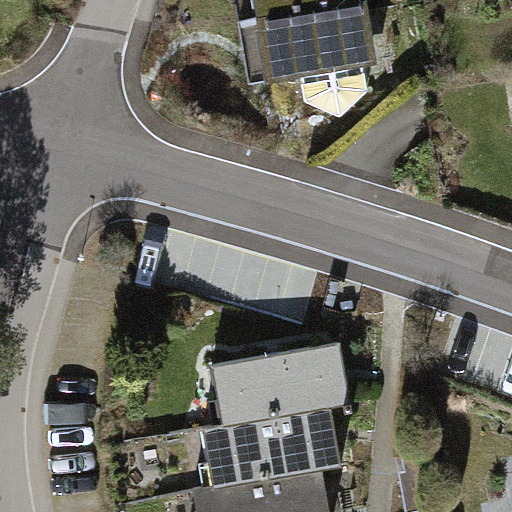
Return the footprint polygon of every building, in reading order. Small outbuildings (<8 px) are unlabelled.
[(356,0),(255,0),(259,17),(356,0)] [(366,0),(356,0),(259,17),(270,80),(304,73),(308,99),(341,111),(368,89),(366,63),(377,62),(366,0)] [(212,364),(223,423),(331,404),(351,401),(341,341),(212,364)] [(342,462),(331,404),(223,423),(204,427),(214,485),(323,466),(342,462)] [(193,488),(197,511),(331,511),(323,466),(214,485),(193,488)]
